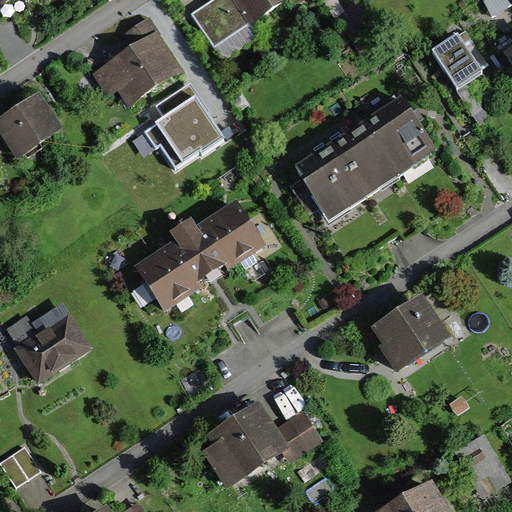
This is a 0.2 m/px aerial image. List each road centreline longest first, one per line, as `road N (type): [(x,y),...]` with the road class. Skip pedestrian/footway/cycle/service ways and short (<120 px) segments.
road 1 (residential): [(49,511),(511,211)]
road 2 (residential): [(0,87),(130,0)]
